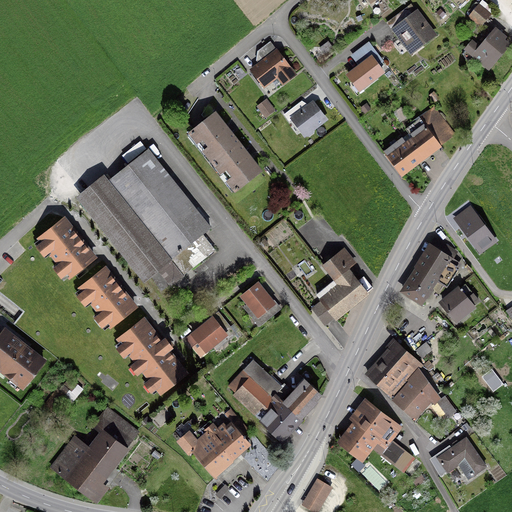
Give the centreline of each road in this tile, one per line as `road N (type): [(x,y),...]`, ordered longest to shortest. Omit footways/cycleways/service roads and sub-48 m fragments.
road 1 (tertiary): [(425,212),(323,424),(267,511)]
road 2 (residential): [(275,21),(425,212)]
road 3 (unknown): [(349,369),(408,423),(454,505)]
